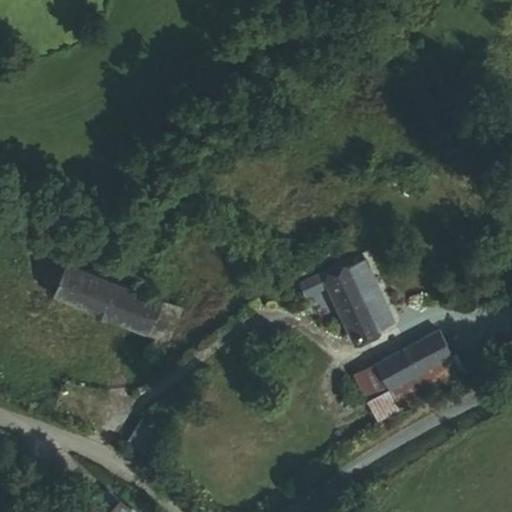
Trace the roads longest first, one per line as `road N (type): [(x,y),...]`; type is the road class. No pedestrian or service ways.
road 1 (residential): [(306,511),(362,461),(468,403),(511,391)]
road 2 (residential): [(0,428),(98,458),(166,511)]
